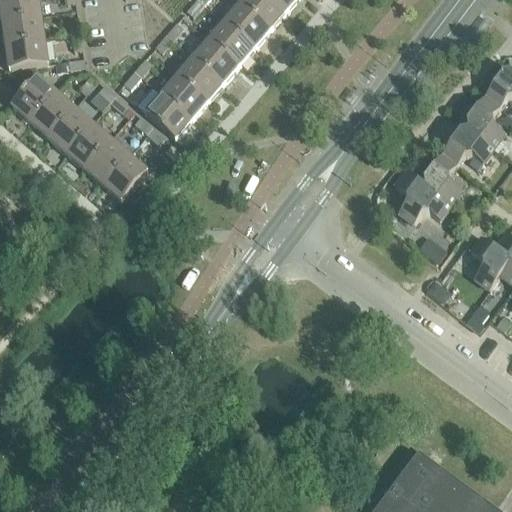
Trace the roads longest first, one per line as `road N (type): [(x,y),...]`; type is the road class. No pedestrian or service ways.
road 1 (tertiary): [(78,511),(285,230)]
road 2 (tertiary): [(285,230),(458,0)]
road 3 (residential): [(511,397),(285,230)]
